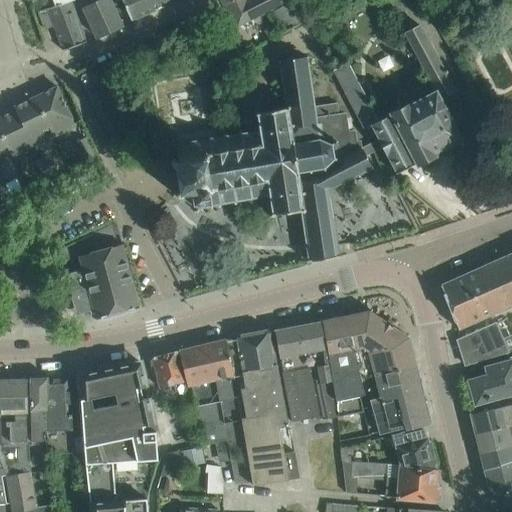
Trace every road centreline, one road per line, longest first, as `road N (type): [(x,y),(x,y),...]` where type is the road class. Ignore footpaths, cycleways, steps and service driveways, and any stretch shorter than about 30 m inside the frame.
road 1 (tertiary): [(0,350),(154,332),(352,277),(398,275)]
road 2 (tertiary): [(473,511),(431,327),(420,294),(398,275)]
road 3 (residential): [(8,82),(63,64),(191,0)]
road 4 (tertiary): [(398,275),(411,259),(511,224)]
